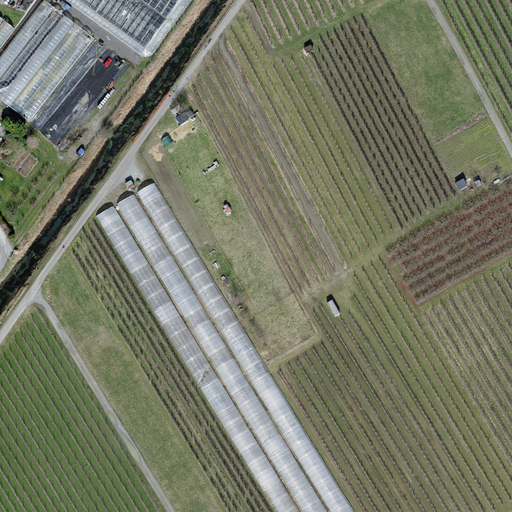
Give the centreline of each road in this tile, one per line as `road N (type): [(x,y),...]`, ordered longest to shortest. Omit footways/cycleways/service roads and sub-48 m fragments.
road 1 (track): [(0,337),(242,0)]
road 2 (track): [(168,511),(31,293)]
road 3 (unknown): [(246,0),(273,48),(380,0)]
road 4 (track): [(511,149),(429,0)]
